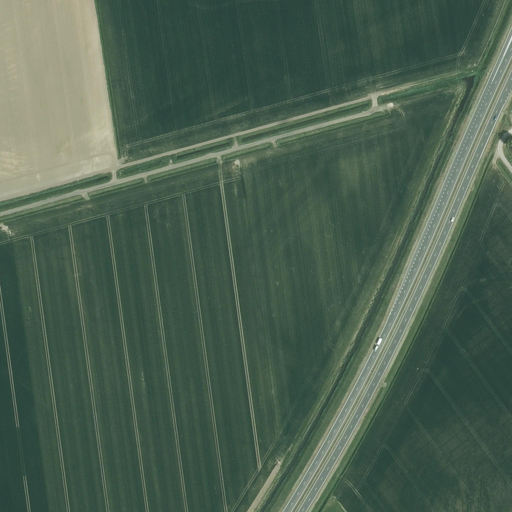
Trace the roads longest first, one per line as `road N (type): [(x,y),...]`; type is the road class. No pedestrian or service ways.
road 1 (trunk): [(302,511),(404,323),(511,77)]
road 2 (trunk): [(495,83),(391,318),(286,511)]
road 3 (unclassified): [(0,215),(379,108)]
